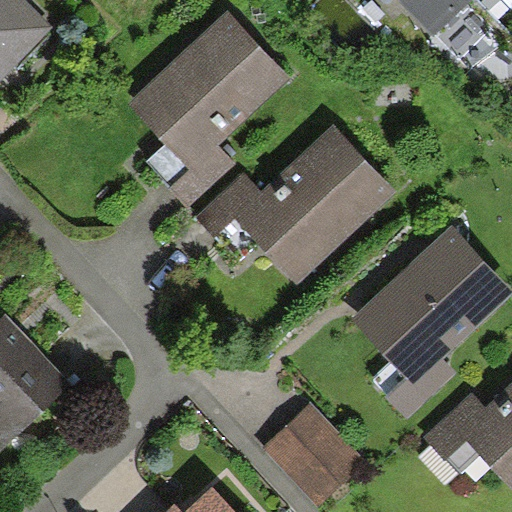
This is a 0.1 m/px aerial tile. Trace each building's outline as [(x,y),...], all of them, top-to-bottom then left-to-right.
[(27,0),(0,0),(0,77),(53,24),(27,0)] [(396,0),(429,36),(467,0),(396,0)] [(236,157),(223,142),(292,78),(231,13),(132,105),(191,168),(180,178),(196,195),(236,157)] [(338,127),(267,194),(249,174),(204,215),(225,237),(247,217),(306,279),(399,192),(338,127)] [(454,372),(441,358),(510,293),(449,228),(350,320),(409,383),(399,393),(414,410),(454,372)] [(0,447),(69,379),(31,340),(7,316),(0,323),(0,447)] [(511,386),(493,404),(474,384),(430,425),(450,447),(473,427),(511,468),(511,386)] [(326,503),(374,457),(316,399),(269,445),(326,503)] [(254,511),(211,467),(163,511),(254,511)]
